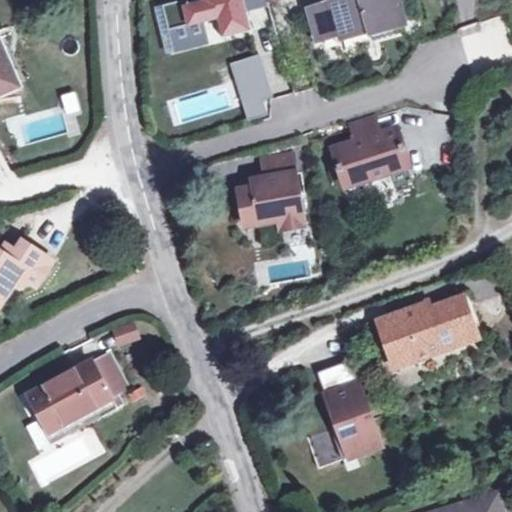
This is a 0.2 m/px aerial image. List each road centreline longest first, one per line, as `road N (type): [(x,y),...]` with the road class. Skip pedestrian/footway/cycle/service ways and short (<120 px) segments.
road 1 (unclassified): [(112,0),(126,160),(164,267)]
road 2 (unclassified): [(164,267),(252,511)]
road 3 (residential): [(0,356),(164,267)]
